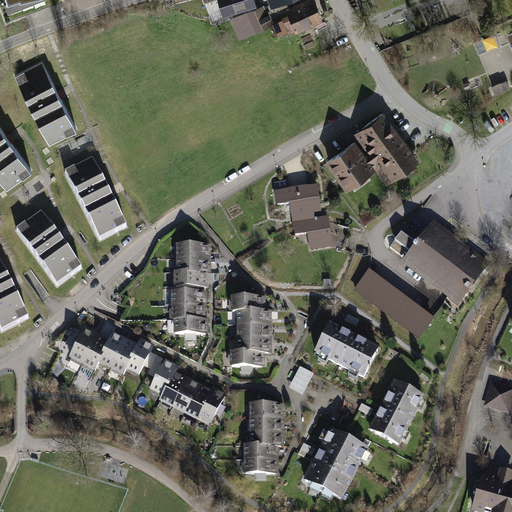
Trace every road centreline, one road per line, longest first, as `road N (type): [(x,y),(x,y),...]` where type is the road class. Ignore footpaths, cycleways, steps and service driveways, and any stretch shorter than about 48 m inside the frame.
road 1 (residential): [(392,87),(187,208),(125,255),(24,357),(21,408)]
road 2 (track): [(18,446),(116,453),(161,476),(203,511)]
road 3 (residential): [(127,0),(0,47)]
road 4 (residential): [(473,159),(456,176),(454,198),(462,217),(506,251)]
